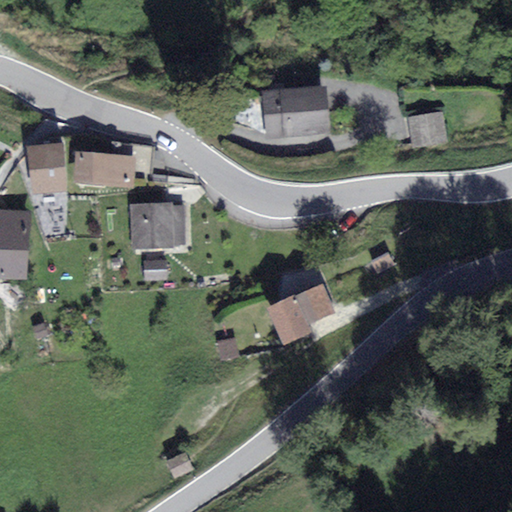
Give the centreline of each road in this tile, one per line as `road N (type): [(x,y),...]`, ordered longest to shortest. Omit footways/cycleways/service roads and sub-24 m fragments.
road 1 (tertiary): [(0,70),(169,137),(276,198),(511,183)]
road 2 (tertiary): [(511,264),(442,293),(257,452),(173,511)]
